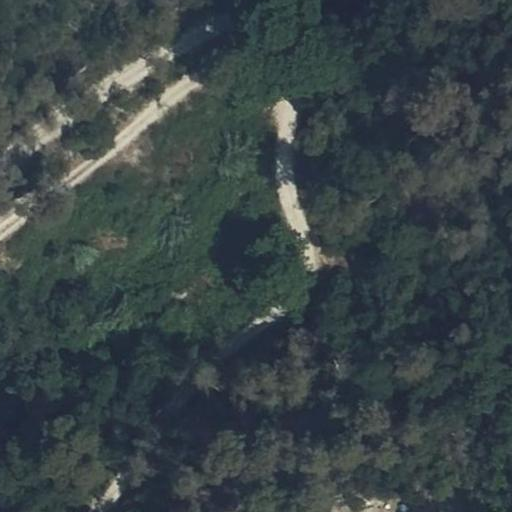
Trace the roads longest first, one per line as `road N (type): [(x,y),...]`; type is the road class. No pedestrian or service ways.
road 1 (track): [(0,151),(52,130),(237,23),(305,45),(293,310),(107,511)]
road 2 (track): [(0,219),(176,83),(280,60),(296,42)]
